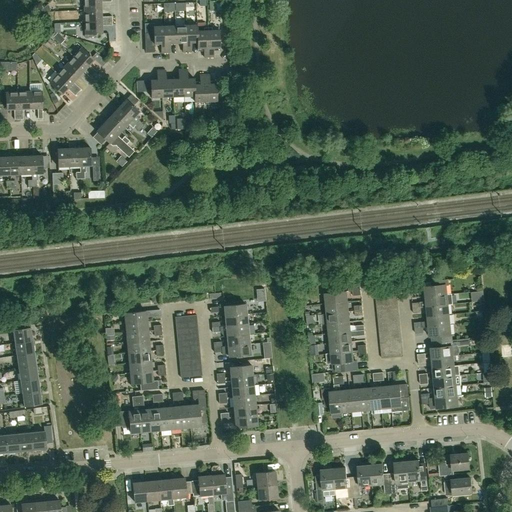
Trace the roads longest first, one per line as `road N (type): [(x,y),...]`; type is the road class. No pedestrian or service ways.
road 1 (residential): [(127,61),(63,129),(0,137)]
road 2 (residential): [(218,454),(203,307)]
road 3 (residential): [(419,434),(403,288)]
road 4 (residential): [(419,434),(292,446)]
